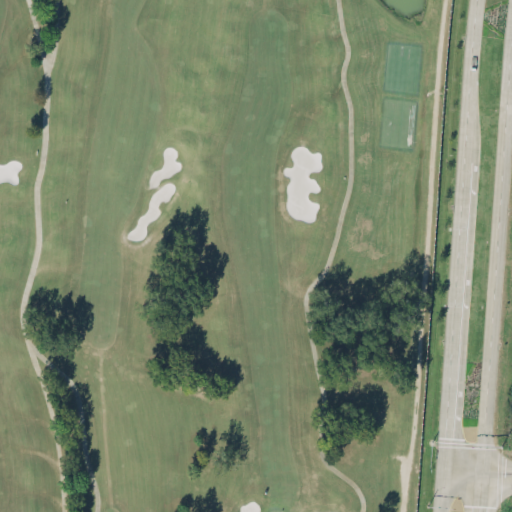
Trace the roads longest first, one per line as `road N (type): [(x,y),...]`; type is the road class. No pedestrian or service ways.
road 1 (primary): [(481,473),(511,28)]
road 2 (primary): [(465,158),(441,471)]
road 3 (primary): [(476,0),(465,158)]
